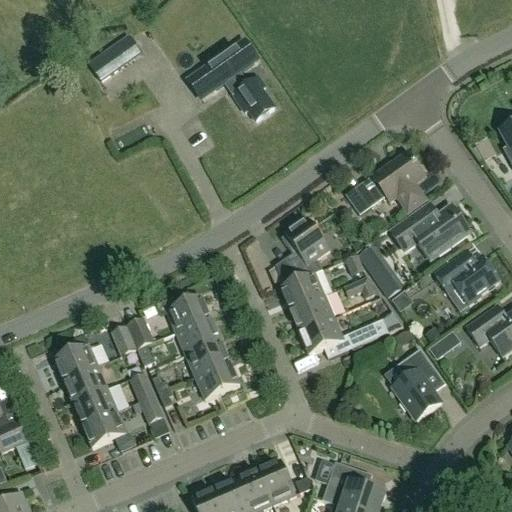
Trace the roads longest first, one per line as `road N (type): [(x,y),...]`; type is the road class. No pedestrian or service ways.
road 1 (residential): [(412,98),(211,241),(0,336)]
road 2 (residential): [(85,505),(296,415)]
road 3 (residential): [(412,98),(511,234)]
road 4 (residential): [(296,415),(244,274)]
road 5 (residential): [(296,415),(437,465)]
road 6 (residential): [(85,505),(28,368)]
